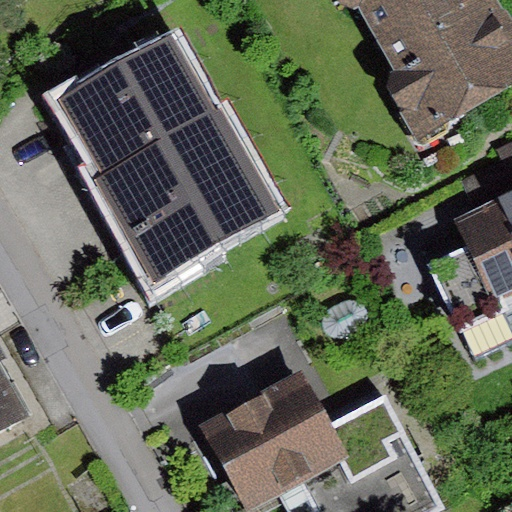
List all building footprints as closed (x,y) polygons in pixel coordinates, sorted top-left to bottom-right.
[(511,90),(511,23),(498,0),(336,0),(340,6),(360,7),(393,69),(386,85),(421,144),(511,90)] [(220,101),(179,28),(54,97),(92,165),(83,170),(150,288),(293,208),(230,96),(220,101)] [(511,143),(500,149),(511,177),(511,143)] [(511,309),(511,191),(455,216),(467,246),(427,263),(458,333),(511,309)] [(0,430),(30,413),(1,362),(7,358),(0,346),(0,430)] [(302,370),(204,423),(249,506),(300,476),(345,453),(330,423),(302,370)] [(389,394),(330,423),(345,453),(300,476),(318,511),(442,511),(448,509),(389,394)]
